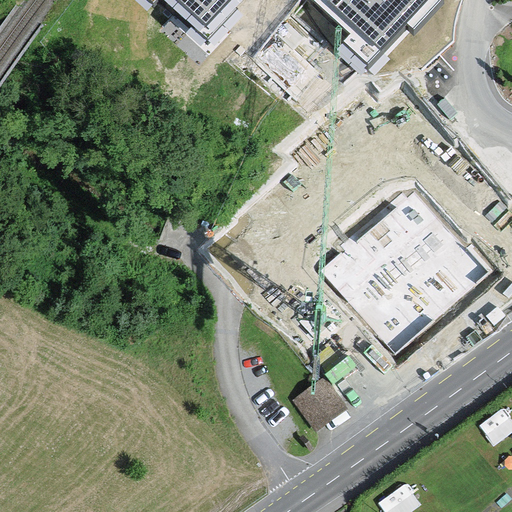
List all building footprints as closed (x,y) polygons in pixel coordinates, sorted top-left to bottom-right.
[(253,26),(267,37),(296,0),(165,0),(183,14),(193,0),(198,0),(245,36),(253,26)] [(511,191),(477,148),(446,173),(480,216),(511,191)] [(396,189),(322,248),(383,324),(396,314),(434,361),(511,298),(511,275),(453,202),(425,225),(396,189)] [(383,324),(322,248),(265,294),(326,370),(383,324)] [(322,381),(296,402),(318,429),(344,408),(322,381)] [(408,484),(379,503),(384,511),(415,511),(423,507),(408,484)]
